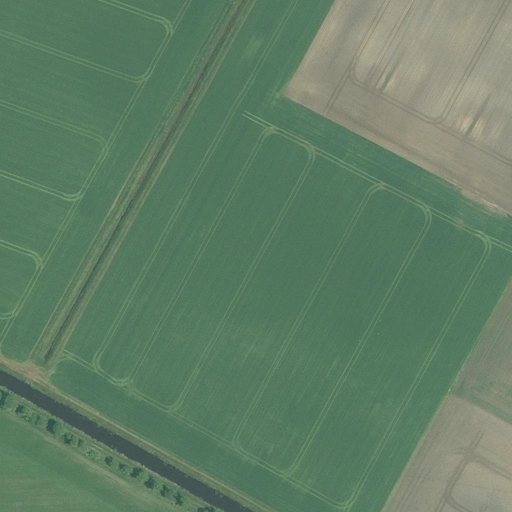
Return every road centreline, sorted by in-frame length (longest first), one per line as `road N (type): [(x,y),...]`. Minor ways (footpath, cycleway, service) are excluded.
road 1 (track): [(0,359),(267,511)]
road 2 (track): [(0,401),(195,511)]
